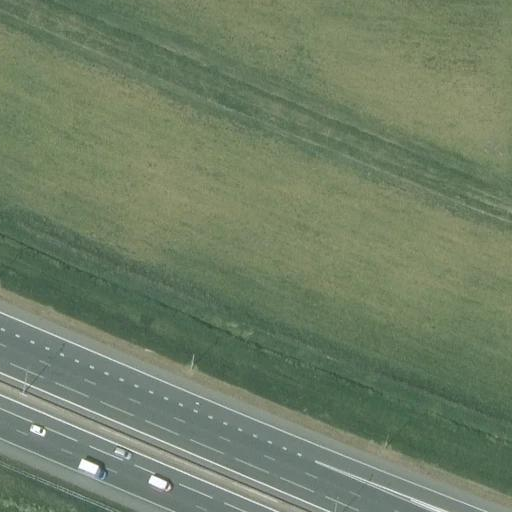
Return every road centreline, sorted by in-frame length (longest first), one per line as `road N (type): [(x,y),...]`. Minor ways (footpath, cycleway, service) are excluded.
road 1 (motorway): [(296,479),(0,352)]
road 2 (motorway): [(0,419),(218,511)]
